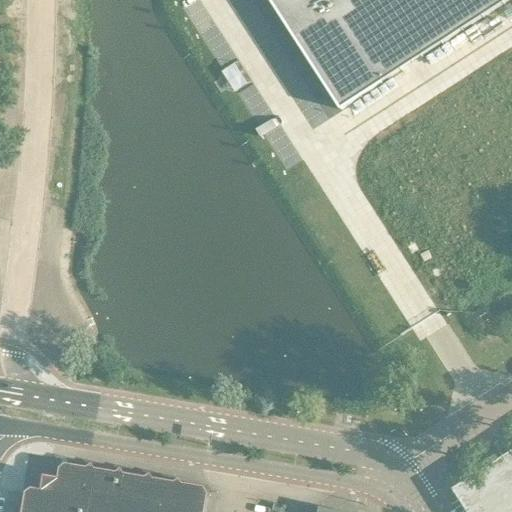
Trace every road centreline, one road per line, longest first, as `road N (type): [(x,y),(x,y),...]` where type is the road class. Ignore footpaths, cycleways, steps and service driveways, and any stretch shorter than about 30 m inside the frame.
road 1 (unclassified): [(26,396),(13,361),(43,0)]
road 2 (tertiary): [(401,468),(375,454),(26,396)]
road 3 (tertiary): [(24,427),(386,493)]
road 4 (unclassified): [(401,468),(511,394)]
